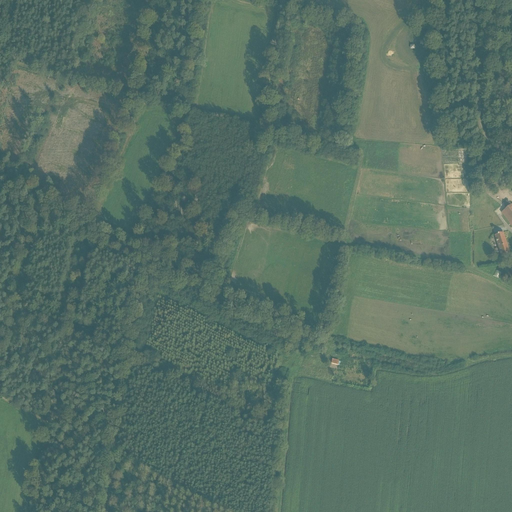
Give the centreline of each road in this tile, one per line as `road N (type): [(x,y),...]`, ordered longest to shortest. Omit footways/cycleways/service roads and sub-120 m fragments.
road 1 (track): [(511,291),(462,267),(347,244),(312,333),(0,180)]
road 2 (track): [(364,149),(0,48)]
road 3 (unclassified): [(511,181),(479,123),(472,0)]
